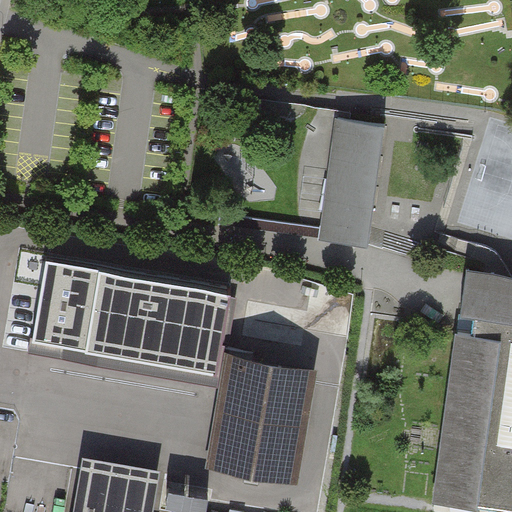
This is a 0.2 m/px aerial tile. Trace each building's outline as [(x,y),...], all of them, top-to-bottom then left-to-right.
[(368,246),(385,123),(336,117),(319,239),(368,246)] [(176,400),(191,289),(104,277),(89,388),(176,400)] [(511,511),(511,283),(466,278),(439,509),(463,511),(511,511)] [(300,367),(224,357),(209,464),(285,475),(300,367)] [(73,511),(157,511),(159,500),(209,507),(212,487),(162,480),(165,460),(83,447),(73,511)]
